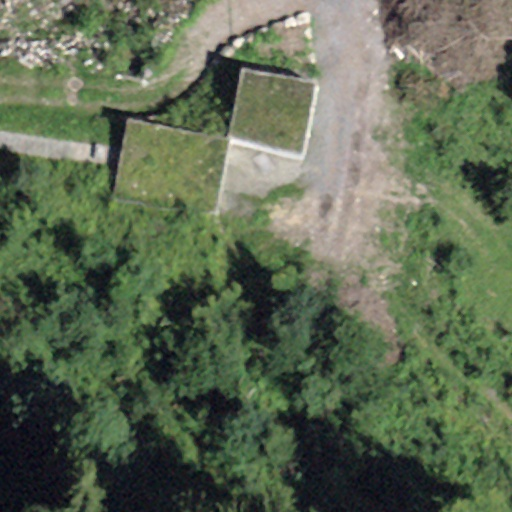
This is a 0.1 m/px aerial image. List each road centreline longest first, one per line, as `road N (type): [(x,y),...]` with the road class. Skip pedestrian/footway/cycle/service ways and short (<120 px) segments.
road 1 (track): [(261,0),(233,11),(158,93),(79,99),(0,90)]
road 2 (track): [(339,0),(323,165)]
